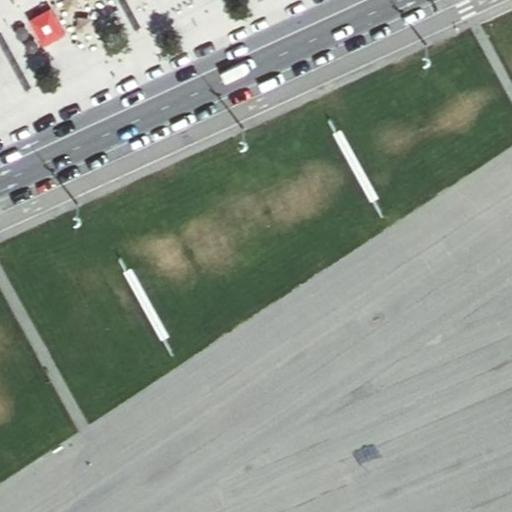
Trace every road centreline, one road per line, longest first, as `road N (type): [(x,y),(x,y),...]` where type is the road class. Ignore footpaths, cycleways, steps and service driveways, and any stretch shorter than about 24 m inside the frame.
road 1 (primary): [(0,186),(405,0)]
road 2 (unknown): [(119,0),(79,25),(60,56),(68,155)]
